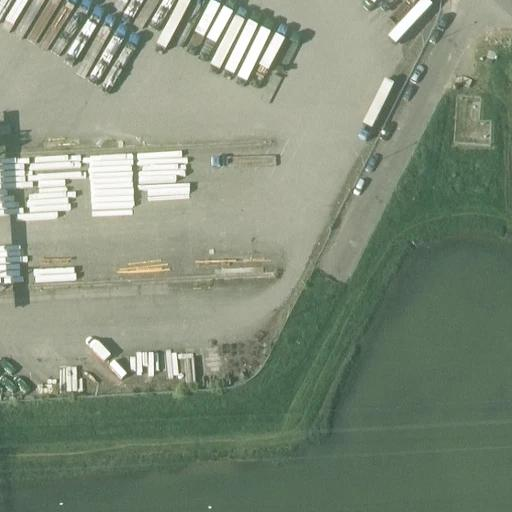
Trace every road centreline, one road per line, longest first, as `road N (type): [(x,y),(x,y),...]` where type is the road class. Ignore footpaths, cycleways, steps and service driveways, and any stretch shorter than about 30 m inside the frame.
road 1 (unknown): [(309,89),(311,145),(260,298),(209,330),(0,361)]
road 2 (unknown): [(0,105),(128,117),(231,92),(309,89)]
road 3 (unclassified): [(473,0),(340,272)]
